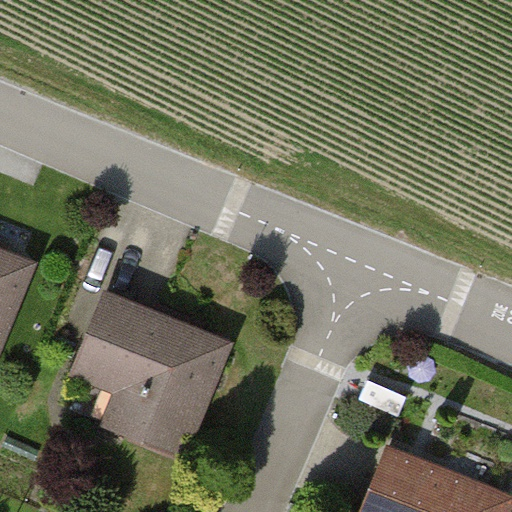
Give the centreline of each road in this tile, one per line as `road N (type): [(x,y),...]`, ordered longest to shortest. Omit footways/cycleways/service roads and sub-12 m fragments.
road 1 (residential): [(370,279),(0,120)]
road 2 (residential): [(270,511),(370,279)]
road 3 (residential): [(511,334),(370,279)]
